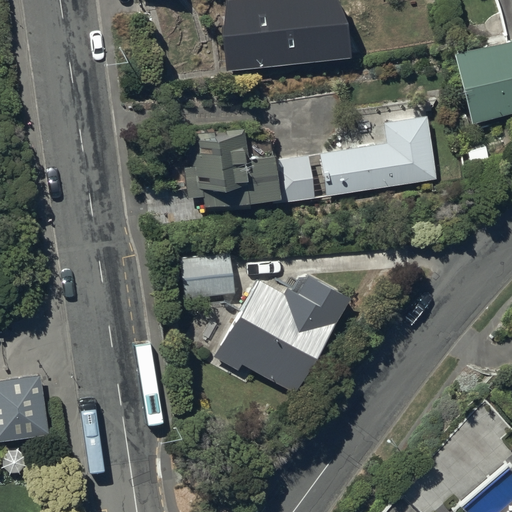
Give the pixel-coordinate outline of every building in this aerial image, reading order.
[(338,0),(226,0),(231,35),(219,37),(223,68),(268,62),(269,67),(286,64),(285,59),(318,54),(318,57),(346,53),(338,0)] [(511,34),(451,50),(469,120),(510,110),(511,115),(511,114),(511,34)] [(270,203),(433,178),(423,115),(382,121),(385,140),(273,157),(272,151),(245,155),(240,125),(184,133),(188,163),(182,164),(187,197),(202,194),(204,212),(248,206),(247,201),(270,197),(270,203)] [(228,251),(179,258),(184,297),(234,291),(228,251)] [(347,294),(304,271),(295,288),(285,283),(281,290),(255,276),(212,355),(236,368),(239,362),(295,391),(347,294)] [(0,379),(0,439),(47,433),(42,404),(38,373),(0,379)]
